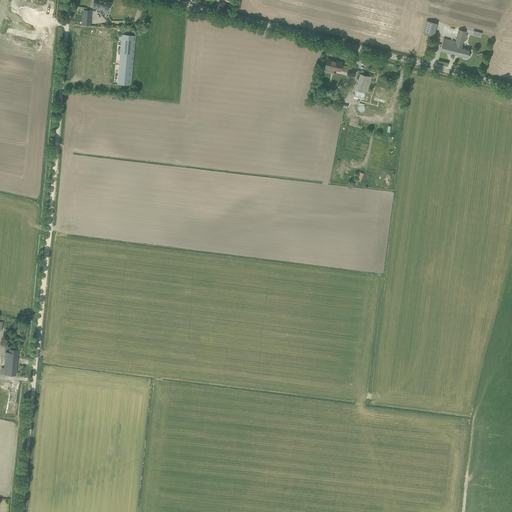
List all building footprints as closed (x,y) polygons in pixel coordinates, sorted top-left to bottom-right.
[(0,0),(0,25),(38,33),(41,19),(0,11),(0,4),(43,13),(45,0),(0,0)] [(104,0),(94,0),(92,8),(95,9),(96,8),(102,10),(103,8),(109,10),(111,2),(104,0)] [(410,3),(408,12),(438,18),(440,9),(410,3)] [(90,25),(91,15),(91,10),(84,10),(82,25),(90,25)] [(426,34),(434,36),(435,31),(437,24),(429,22),(426,21),(423,33),(426,34)] [(444,39),(441,51),(467,58),(469,49),(462,47),(465,33),(468,34),(468,32),(458,30),(456,42),(444,39)] [(0,32),(0,57),(36,65),(41,41),(0,32)] [(122,40),(117,84),(131,85),(135,35),(122,34),(122,35),(119,35),(119,40),(122,40)] [(327,59),(326,64),(325,68),(340,71),(342,63),(327,59)] [(361,70),(360,75),(354,97),(363,100),(365,93),(367,93),(372,77),(363,74),(364,71),(361,70)] [(376,91),(375,96),(383,99),(385,92),(378,90),(378,89),(377,89),(376,89),(376,91)] [(364,174),(359,171),(355,179),(361,182),(364,174)] [(0,370),(0,373),(11,374),(16,375),(18,349),(9,348),(9,352),(5,351),(4,367),(0,367),(0,370)]
